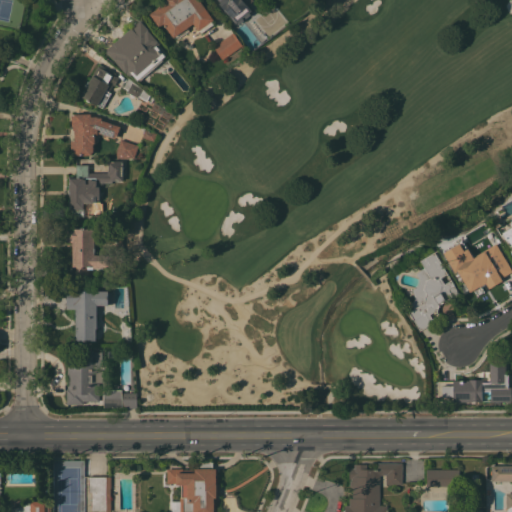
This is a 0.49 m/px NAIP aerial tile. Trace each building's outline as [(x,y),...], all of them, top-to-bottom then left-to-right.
[(201,33),(199,29),(198,30),(194,23),(188,28),(189,29),(177,38),(175,36),(173,37),(164,24),(159,27),(150,13),(167,1),(166,0),(199,0),(214,19),(211,21),(214,24),(201,33)] [(225,9),(224,10),(219,3),(220,2),(218,0),(242,0),(251,10),(249,12),(251,14),(246,18),(244,16),(242,18),(244,20),(239,24),(237,22),(236,23),(225,9)] [(140,20),(158,42),(160,43),(159,44),(168,55),(138,81),(129,74),(128,75),(105,50),(140,20)] [(222,59),(213,45),(218,41),(219,42),(233,32),(242,45),(222,59)] [(102,108),(81,96),(86,87),(84,86),(87,80),(89,81),(98,65),(99,66),(100,65),(116,73),(115,75),(119,77),(115,85),(113,84),(109,91),(111,92),(102,108)] [(150,94),(146,101),(138,96),(137,98),(134,96),(132,97),(130,96),(129,94),(126,92),(127,90),(123,87),(129,77),(150,94)] [(69,140),(73,140),(73,127),(70,127),(70,114),(73,114),(73,113),(89,113),(89,116),(96,116),(96,117),(100,117),(100,119),(118,126),(112,138),(95,132),(96,153),(74,154),(69,154),(69,140)] [(141,136),(143,129),(154,133),(151,140),(141,136)] [(119,139),(136,145),(132,158),(114,158),(114,151),(119,139)] [(69,209),(68,209),(67,195),(66,195),(66,189),(68,189),(67,177),(75,177),(75,165),(87,164),(87,173),(104,172),(104,173),(106,173),(106,171),(107,171),(107,164),(106,164),(106,161),(121,160),(121,167),(121,175),(121,180),(110,180),(111,182),(98,182),(98,189),(99,191),(99,195),(98,196),(98,199),(95,199),(95,201),(91,202),(92,203),(91,203),(91,215),(83,215),(83,216),(69,216),(69,209)] [(511,226),(510,222),(511,220),(511,255),(509,250),(511,249),(502,232),(511,226)] [(115,255),(115,267),(93,266),(93,268),(89,268),(88,282),(74,282),(74,266),(72,266),(73,242),(65,242),(65,227),(95,228),(94,248),(95,248),(95,254),(115,255)] [(470,270),(488,260),(485,255),(498,247),(511,269),(511,275),(472,300),(471,299),(467,301),(462,291),(465,289),(450,264),(462,257),(470,270)] [(454,298),(452,296),(438,304),(439,306),(438,308),(438,309),(429,314),(434,322),(420,330),(406,307),(410,304),(414,300),(415,299),(415,297),(413,288),(415,288),(417,287),(419,284),(419,281),(419,279),(419,277),(416,274),(420,270),(424,267),(419,260),(434,251),(447,273),(441,277),(445,283),(451,279),(460,295),(454,298)] [(75,309),(66,309),(66,303),(66,291),(108,290),(108,291),(111,291),(111,304),(108,304),(108,305),(96,305),(96,340),(76,340),(75,309)] [(81,401),(81,404),(65,404),(65,389),(65,359),(75,359),(75,351),(92,351),(92,352),(100,352),(100,368),(94,368),(94,384),(98,384),(98,401),(81,401)] [(475,381),(475,379),(483,379),(483,380),(495,380),(495,361),(511,361),(511,401),(437,401),(437,381),(475,381)] [(102,389),(120,389),(120,392),(134,392),(134,407),(102,407),(102,389)] [(214,511),(180,511),(180,496),(181,496),(181,484),(177,484),(177,483),(167,483),(167,468),(183,468),(183,472),(195,472),(195,468),(197,468),(197,461),(213,461),(213,468),(216,468),(216,483),(217,483),(217,488),(217,489),(217,491),(217,492),(216,498),(214,497),(214,511)] [(366,463),(366,469),(378,469),(377,463),(402,463),(402,484),(386,484),(386,475),(379,475),(380,505),(387,505),(387,510),(389,510),(389,511),(344,511),(344,505),(349,505),(349,498),(353,498),(353,492),(352,492),(352,488),(352,486),(350,486),(350,480),(352,480),(351,478),(349,478),(349,468),(355,468),(355,464),(366,463)] [(511,465),(511,511),(507,511),(506,511),(506,492),(511,492),(511,481),(492,481),(491,465),(511,465)] [(461,469),(461,486),(426,486),(426,469),(461,469)] [(91,492),(88,492),(88,475),(106,476),(111,476),(110,488),(110,498),(111,498),(110,511),(91,511),(91,492)] [(30,511),(30,501),(44,501),(44,503),(50,503),(50,511),(30,511)]
